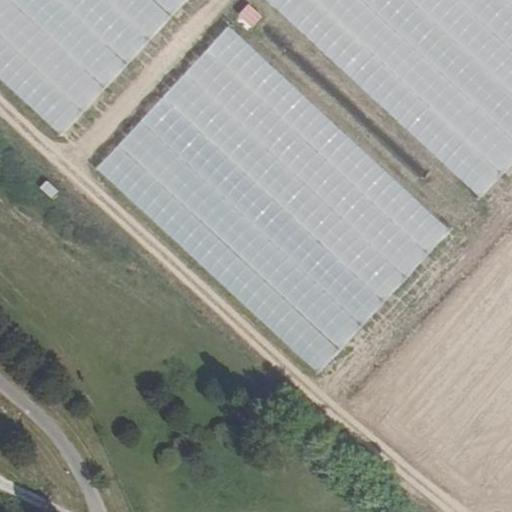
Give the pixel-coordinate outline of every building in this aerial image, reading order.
[(187,0),(0,0),(0,80),(59,134),(187,0)] [(511,164),(511,0),(257,0),(479,201),(511,164)] [(255,29),(267,14),(252,2),(240,17),(255,29)] [(457,227),(234,26),(100,173),(323,375),(457,227)] [(14,511),(11,501),(0,503),(0,511),(14,511)]
